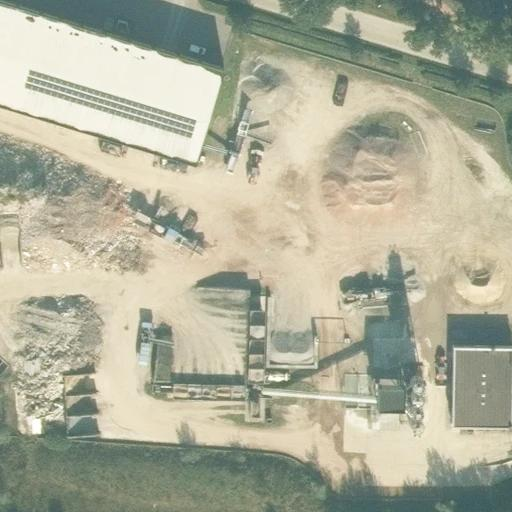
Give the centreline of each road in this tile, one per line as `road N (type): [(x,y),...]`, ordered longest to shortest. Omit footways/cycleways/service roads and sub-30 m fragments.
road 1 (unclassified): [(269,0),(511,75)]
road 2 (unknown): [(511,459),(442,476),(386,466),(319,429)]
